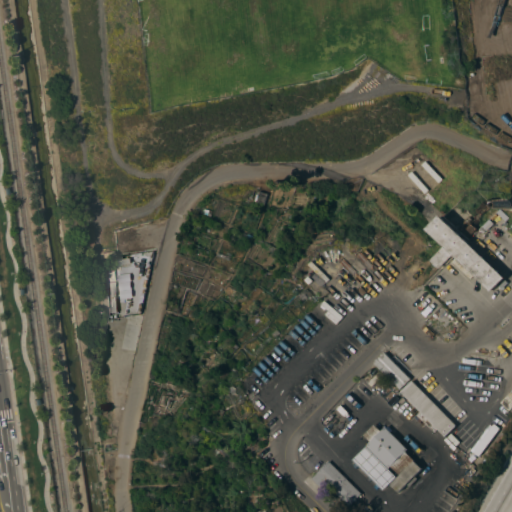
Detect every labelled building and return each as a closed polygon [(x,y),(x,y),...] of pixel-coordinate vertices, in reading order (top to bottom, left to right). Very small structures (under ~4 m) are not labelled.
[(470,238),(463,232),(469,226),(464,221),(470,215),(475,220),(476,219),(476,215),(479,212),(477,210),(487,201),(489,200),(505,197),(508,194),(511,197),(511,199),(510,203),(508,202),(492,204),(492,206),(481,217),(481,221),(476,227),(478,229),(470,238)] [(510,218),(506,221),(498,212),(502,209),(510,218)] [(506,277),(493,291),(455,253),(440,268),(432,260),(447,245),(430,228),(443,215),(506,277)] [(491,219),(495,223),(488,230),(488,229),(484,233),(482,230),(485,227),(484,226),(491,219)] [(117,265),(116,260),(130,257),(131,263),(117,265)] [(107,266),(113,265),(115,280),(109,281),(107,266)] [(117,273),(129,273),(130,286),(129,286),(129,296),(117,296),(116,287),(117,287),(117,273)] [(504,287),(500,284),(504,279),(508,283),(504,287)] [(412,380),(402,390),(375,362),(385,352),(412,380)] [(402,391),(413,380),(457,425),(446,436),(402,391)] [(390,468),(389,468),(376,481),(354,459),(368,446),(367,445),(371,441),(364,434),(375,424),(382,431),(386,426),(409,449),(406,451),(423,468),(415,476),(419,479),(411,487),(407,484),(400,492),(392,484),(401,475),(392,466),(390,468)] [(468,437),(465,440),(457,432),(460,429),(468,437)] [(362,493),(349,506),(327,483),(322,488),(312,478),(318,473),(317,472),(329,460),(362,493)]
